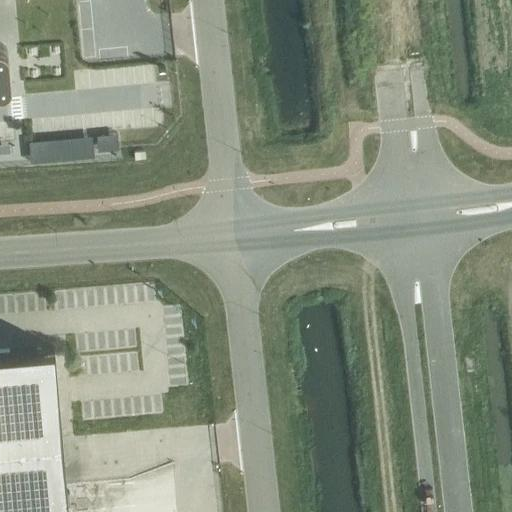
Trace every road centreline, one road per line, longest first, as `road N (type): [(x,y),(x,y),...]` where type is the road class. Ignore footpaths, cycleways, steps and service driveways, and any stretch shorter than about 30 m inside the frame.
road 1 (unclassified): [(463,511),(435,228)]
road 2 (unclassified): [(401,234),(429,511)]
road 3 (unclassified): [(234,237),(264,511)]
road 4 (unclassified): [(208,0),(234,237)]
road 5 (unclassified): [(0,254),(234,237)]
road 6 (tertiary): [(381,0),(392,127)]
road 7 (unknown): [(212,40),(129,35),(105,0)]
road 8 (unclassified): [(398,202),(336,212),(278,234)]
road 9 (tertiary): [(424,124),(411,0)]
road 10 (unclassified): [(278,234),(401,234)]
